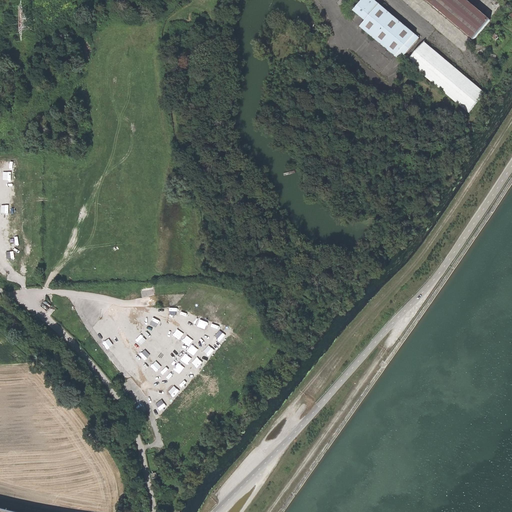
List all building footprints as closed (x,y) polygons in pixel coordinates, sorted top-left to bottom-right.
[(366,22),(380,5),(373,0),(363,0),(353,11),(366,22)] [(490,20),(465,0),(425,0),(473,40),(490,20)] [(468,113),(484,93),(424,43),(408,62),(468,113)] [(91,166),(88,178),(92,178),(96,160),(86,157),(84,165),(91,166)] [(71,215),(74,216),(89,181),(86,180),(71,215)] [(154,190),(146,190),(147,198),(155,197),(154,190)] [(97,206),(105,207),(106,200),(98,199),(97,206)] [(52,214),(51,222),(59,223),(60,215),(52,214)] [(114,230),(113,239),(121,240),(122,232),(114,230)] [(49,240),(57,241),(57,232),(50,232),(49,240)] [(111,241),(107,248),(115,252),(118,245),(111,241)] [(100,256),(94,258),(97,265),(103,262),(100,256)] [(88,260),(80,263),(83,270),(90,267),(88,260)] [(145,263),(137,265),(139,273),(146,271),(145,263)] [(212,307),(216,302),(210,296),(205,302),(212,307)] [(237,306),(232,311),(237,317),(242,311),(237,306)] [(202,316),(207,321),(213,315),(208,310),(202,316)] [(227,316),(223,322),(230,327),(234,320),(227,316)] [(217,332),(222,327),(216,321),(211,327),(217,332)] [(229,328),(224,333),(230,338),(235,332),(229,328)] [(213,335),(207,341),(213,347),(219,341),(213,335)] [(213,349),(209,355),(214,359),(219,353),(213,349)]
